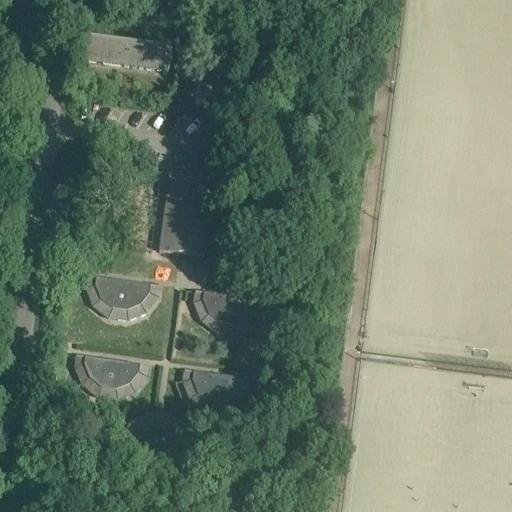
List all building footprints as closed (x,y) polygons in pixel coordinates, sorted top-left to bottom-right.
[(67,13),(66,25),(79,25),(79,13),(67,13)] [(90,41),(87,64),(167,74),(170,51),(83,39),(83,40),(90,41)] [(203,261),(214,182),(169,176),(158,254),(203,261)] [(158,290),(124,286),(85,281),(86,281),(85,291),(92,309),(107,320),(127,323),(144,316),(156,300),(157,291),(158,291),(158,290)] [(266,305),(232,300),(194,295),(194,296),(193,305),(200,323),(215,335),(234,338),(252,330),(264,315),(265,306),(266,306),(266,305)] [(148,370),(114,365),(75,359),(75,360),(74,370),(81,388),(96,400),(116,402),(133,395),(146,380),(147,370),(148,370)] [(255,384),(222,379),(183,374),(183,375),(184,375),(182,385),(190,403),(204,414),(223,417),(241,410),(253,394),(255,385),(255,384)] [(162,427),(153,426),(152,418),(142,419),(129,429),(122,445),(124,461),(134,475),(151,481),(168,478),(181,468),(187,452),(184,436),(174,424),(166,420),(162,427)]
